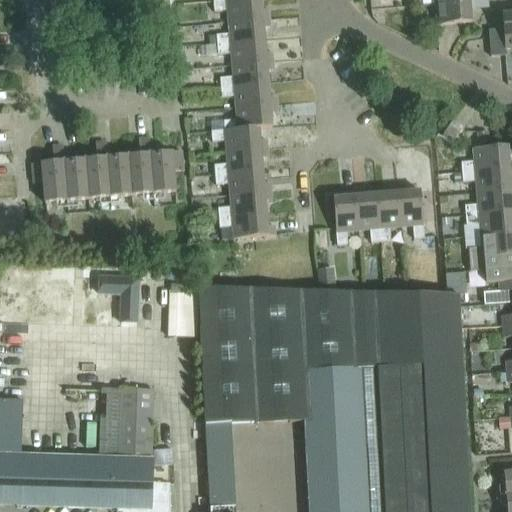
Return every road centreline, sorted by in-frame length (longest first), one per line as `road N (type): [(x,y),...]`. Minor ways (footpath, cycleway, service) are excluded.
road 1 (residential): [(511,100),(363,29),(331,0)]
road 2 (residential): [(342,152),(312,60),(326,0)]
road 3 (residential): [(181,105),(46,118)]
